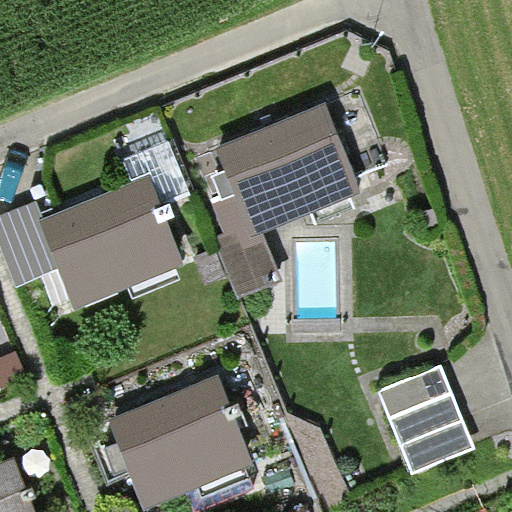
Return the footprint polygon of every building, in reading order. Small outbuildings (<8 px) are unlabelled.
[(329,81),(218,128),(256,217),(367,169),(329,81)] [(152,166),(44,210),(78,293),(186,250),(152,166)] [(34,196),(0,209),(0,216),(22,274),(59,260),(34,196)] [(216,368),(114,411),(128,445),(147,490),(198,469),(203,481),(243,464),(238,453),(250,447),(216,368)] [(431,368),(368,390),(399,478),(462,455),(431,368)] [(37,511),(15,456),(0,461),(0,511),(37,511)]
